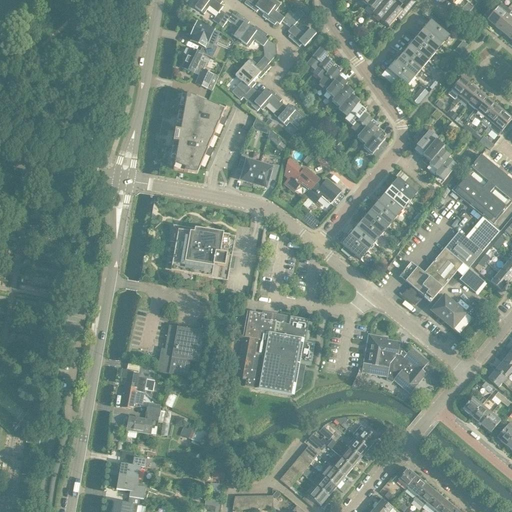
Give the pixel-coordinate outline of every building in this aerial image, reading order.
[(217,25),(225,15),(220,11),(223,8),(220,6),(222,3),(218,0),(200,0),(195,8),(204,15),(209,8),(218,14),(213,22),(217,25)] [(244,0),(246,1),(244,4),(256,13),(259,10),(261,12),(270,0),(244,0)] [(272,0),(270,0),(261,12),(264,15),(262,17),(274,26),(276,23),(279,26),(282,22),(286,26),(294,16),(289,12),(283,19),(275,13),(280,5),(272,0)] [(371,0),(366,6),(374,12),(372,15),(384,0),(371,0)] [(380,22),(393,6),(386,0),(384,0),(372,15),(380,22)] [(413,0),(406,0),(398,10),(401,13),(396,19),(402,23),(418,4),(413,0)] [(467,16),(474,7),(468,3),(461,11),(467,16)] [(393,6),(380,22),(388,29),(396,19),(401,13),(398,10),(393,6)] [(487,20),(496,28),(506,15),(508,16),(511,12),(508,9),(505,13),(498,7),(487,20)] [(298,10),(294,16),(298,20),(299,20),(304,14),(303,14),(298,10)] [(225,15),(217,25),(222,29),(227,21),(236,28),(231,35),(240,42),(250,28),(247,26),(249,23),(237,14),(235,17),(232,15),(230,18),(225,15)] [(504,35),(511,25),(511,19),(508,16),(506,15),(496,28),(504,35)] [(294,16),(286,26),(291,30),(288,33),(291,35),(288,38),(299,48),(302,45),(304,48),(316,35),(308,28),(301,34),(293,27),(299,20),(294,16)] [(424,30),(442,45),(449,37),(431,22),(428,25),(426,23),(422,28),(424,30)] [(193,38),(191,42),(202,48),(200,53),(211,59),(216,48),(207,44),(214,31),(197,23),(197,25),(195,24),(192,32),(193,32),(191,37),(193,38)] [(240,42),(249,48),(254,41),(263,48),(263,52),(276,52),(276,46),(274,46),(268,41),(265,39),(267,36),(255,27),(253,30),(250,28),(240,42)] [(361,29),(361,31),(361,33),(362,34),(362,35),(363,35),(364,36),(365,37),(366,37),(368,35),(369,34),(370,34),(370,33),(368,31),(367,30),(366,30),(365,29),(365,28),(364,28),(363,28),(362,28),(361,29)] [(415,37),(417,38),(435,54),(442,45),(424,30),(421,34),(419,32),(415,37)] [(410,47),(429,62),(435,54),(417,38),(414,42),(411,40),(408,45),(410,47)] [(460,53),(467,43),(464,41),(456,50),(460,53)] [(312,75),(328,57),(326,56),(329,52),(322,47),(306,66),(314,73),(312,75)] [(403,55),(422,71),(429,62),(410,47),(407,50),(405,49),(401,53),(403,55)] [(212,92),(219,77),(203,70),(206,64),(205,63),(205,64),(200,62),(203,55),(191,50),(186,50),(184,54),(187,58),(182,69),(194,74),(199,76),(196,85),(212,92)] [(276,52),(263,52),(264,58),(257,66),(250,60),(243,68),(255,80),(258,77),(260,79),(270,68),(268,66),(270,63),(275,58),(277,57),(276,52)] [(396,64),(415,79),(422,71),(403,55),(400,59),(398,57),(394,62),(396,64)] [(328,57),(312,75),(321,82),(319,84),(334,66),(333,65),(335,62),(329,56),(328,57)] [(415,79),(396,64),(393,67),(390,66),(387,70),(408,87),(415,79)] [(325,94),(341,76),(339,74),(342,71),(335,65),(334,66),(319,84),(327,91),(325,93),(325,94)] [(247,102),(256,93),(252,89),(255,85),(253,82),(255,80),(243,68),(235,77),(242,83),(232,93),(241,101),(243,98),(247,102)] [(332,103),(347,86),(345,84),(349,80),(342,75),(341,76),(325,94),(334,101),(332,103)] [(460,98),(470,85),(462,78),(451,91),(448,95),(455,101),(458,96),(460,98)] [(338,112),(353,94),(351,93),(355,89),(348,84),(347,86),(332,103),(340,110),(338,112)] [(468,105),(479,92),(470,85),(460,98),(458,96),(455,101),(458,103),(462,99),(468,105)] [(256,93),(247,102),(252,106),(254,104),(262,111),(268,105),(277,112),(282,106),(279,104),(282,101),(271,91),(268,94),(265,91),(260,97),(256,93)] [(479,92),(468,105),(475,110),(476,112),(487,99),(479,92)] [(346,119),(359,104),(358,103),(361,99),(354,93),(353,94),(338,112),(346,119),(344,121),(346,119)] [(173,148),(171,160),(175,160),(173,171),(197,175),(208,177),(209,172),(206,171),(208,166),(202,163),(205,156),(211,158),(213,152),(208,150),(219,124),(224,127),(227,121),(221,118),(225,111),(226,107),(236,111),(236,110),(226,106),(224,111),(186,95),(186,96),(181,95),(179,107),(184,108),(183,114),(178,113),(176,125),(181,125),(180,131),(175,130),(173,142),(178,143),(177,148),(173,148)] [(416,97),(413,101),(418,105),(421,101),(416,97)] [(481,123),(495,106),(487,99),(476,112),(475,110),(471,114),(475,117),(474,118),(481,123)] [(439,101),(436,106),(441,110),(444,105),(439,101)] [(351,131),(366,113),(364,112),(367,108),(361,102),(359,104),(346,119),(344,121),(353,128),(351,130),(351,131)] [(277,112),(273,115),(278,119),(278,120),(286,127),(289,123),(295,129),(300,128),(306,122),(303,119),(305,117),(294,107),(292,110),(289,107),(286,110),(282,106),(277,112)] [(495,106),(481,123),(488,129),(491,124),(493,125),(504,113),(495,106)] [(357,140),(372,122),(371,121),(374,117),(367,112),(366,113),(351,131),(359,137),(357,140)] [(511,120),(511,119),(504,113),(493,125),(491,124),(488,129),(485,132),(488,135),(491,131),(498,137),(511,120)] [(256,120),(251,130),(268,135),(269,131),(256,120)] [(269,120),(264,125),(270,130),(275,124),(269,120)] [(372,122),(357,140),(365,146),(363,149),(364,149),(379,132),(377,130),(380,126),(374,121),(372,122)] [(466,125),(462,129),(471,135),(474,131),(466,125)] [(379,132),(364,149),(372,156),(373,156),(384,142),(385,141),(383,139),(386,135),(380,130),(379,132)] [(474,131),(471,135),(480,142),(483,139),(482,138),(474,131)] [(422,158),(438,139),(429,132),(416,147),(418,149),(415,152),(422,158)] [(428,167),(444,148),(436,141),(438,139),(422,158),(423,157),(425,158),(422,162),(428,167)] [(489,139),(483,146),(490,151),(495,144),(489,139)] [(285,145),(293,152),(297,148),(289,141),(285,145)] [(384,142),(373,156),(377,159),(388,146),(384,142)] [(434,177),(451,158),(442,151),(445,148),(444,148),(428,167),(428,168),(429,167),(431,168),(428,171),(434,177)] [(253,185),(260,163),(248,159),(248,158),(241,156),(238,168),(244,170),(240,181),(253,185)] [(349,157),(345,162),(349,165),(353,160),(349,157)] [(493,226),(511,203),(511,182),(481,157),(451,192),(493,226)] [(451,158),(434,177),(435,177),(436,176),(437,177),(434,180),(441,186),(457,167),(449,160),(451,158)] [(287,162),(283,177),(288,181),(284,185),(294,193),(301,184),(310,192),(318,183),(318,182),(304,170),(304,171),(289,160),(287,162)] [(260,163),(253,185),(266,189),(270,178),(276,179),(279,168),(273,166),(272,167),(260,163)] [(358,173),(353,178),(357,181),(361,175),(358,173)] [(457,182),(452,178),(445,186),(451,191),(457,182)] [(389,186),(410,203),(417,195),(398,179),(395,183),(392,181),(389,186)] [(310,192),(306,197),(308,199),(313,203),(315,205),(321,198),(331,205),(336,199),(339,195),(340,194),(326,182),(322,187),(318,183),(310,192)] [(410,203),(389,186),(391,188),(388,192),(386,190),(382,194),(403,212),(410,203)] [(403,212),(382,194),(384,196),(381,200),(379,198),(375,202),(396,220),(403,212)] [(396,220),(375,202),(377,204),(374,208),(372,206),(368,210),(389,228),(396,220)] [(389,228),(368,210),(368,211),(370,213),(367,216),(365,214),(361,219),(382,236),(389,228)] [(382,236),(361,219),(363,221),(360,225),(358,223),(354,227),(375,245),(382,236)] [(314,220),(309,227),(313,230),(319,224),(314,220)] [(375,245),(354,227),(356,229),(353,233),(351,231),(347,235),(368,253),(375,245)] [(178,231),(171,272),(227,282),(235,237),(194,230),(194,234),(178,231)] [(368,253),(347,235),(347,236),(349,238),(346,241),(344,239),(340,244),(344,247),(352,254),(361,261),(368,253)] [(459,237),(447,252),(470,271),(482,256),(459,237)] [(497,242),(502,245),(505,241),(501,237),(497,242)] [(502,245),(497,242),(493,246),(498,250),(502,245)] [(348,257),(352,254),(344,247),(341,251),(348,257)] [(415,290),(447,252),(444,249),(424,274),(411,263),(399,277),(412,287),(415,290)] [(447,252),(415,290),(418,293),(430,303),(462,264),(447,252)] [(482,260),(486,264),(490,259),(485,255),(482,260)] [(486,264),(482,260),(475,268),(479,272),(482,268),(486,264)] [(498,274),(509,283),(511,279),(511,269),(506,265),(498,274)] [(509,283),(498,274),(490,283),(501,292),(509,283)] [(470,289),(477,281),(473,277),(466,285),(470,289)] [(477,281),(470,289),(474,292),(481,284),(477,281)] [(402,297),(415,307),(420,301),(415,297),(418,293),(415,290),(412,287),(408,292),(407,291),(402,297)] [(445,324),(458,309),(444,297),(431,312),(445,324)] [(458,309),(445,324),(460,336),(473,321),(458,309)] [(311,365),(315,341),(308,340),(311,321),(288,317),(287,319),(270,316),(245,312),(242,329),(244,329),(236,378),(241,379),(240,386),(291,396),(302,388),(306,365),(311,365)] [(199,364),(205,333),(169,327),(165,353),(160,353),(157,373),(187,378),(190,362),(199,364)] [(422,371),(429,362),(412,348),(406,355),(404,353),(405,348),(399,347),(400,343),(387,341),(388,339),(368,335),(361,373),(386,378),(386,380),(391,383),(392,380),(410,395),(427,375),(422,371)] [(503,362),(511,368),(511,353),(511,352),(503,362)] [(511,372),(511,368),(503,362),(496,371),(506,379),(511,372)] [(135,392),(144,394),(144,393),(149,397),(150,392),(144,391),(146,379),(153,381),(154,376),(151,368),(140,366),(139,375),(130,374),(131,371),(122,370),(120,378),(127,379),(125,387),(136,389),(135,392)] [(506,379),(496,371),(488,380),(498,389),(502,384),(506,379)] [(491,395),(495,391),(485,383),(482,388),(491,395)] [(136,389),(125,387),(121,408),(132,410),(133,404),(142,406),(144,394),(135,392),(136,389)] [(501,403),(504,399),(497,393),(494,397),(501,403)] [(169,396),(166,405),(172,407),(176,398),(169,396)] [(482,397),(477,403),(482,407),(486,401),(482,397)] [(472,419),(482,407),(477,403),(472,399),(462,411),(472,419)] [(504,399),(501,403),(507,408),(510,404),(504,399)] [(481,426),(491,414),(482,407),(472,419),(481,426)] [(126,431),(150,435),(156,436),(158,423),(160,410),(147,408),(145,421),(129,418),(126,431)] [(491,414),(481,426),(491,434),(501,422),(491,414)] [(348,427),(344,423),(340,420),(335,421),(341,426),(346,430),(348,427)] [(194,426),(188,439),(192,441),(191,444),(200,448),(203,449),(204,447),(212,429),(211,428),(195,422),(194,426)] [(506,447),(511,440),(511,423),(497,439),(506,447)] [(181,434),(181,435),(181,436),(183,437),(186,438),(186,439),(187,438),(188,439),(194,426),(193,426),(192,426),(192,425),(191,425),(190,425),(190,426),(188,429),(187,429),(186,429),(185,428),(184,428),(183,428),(183,429),(182,432),(181,433),(181,434)] [(356,439),(369,450),(378,440),(361,426),(353,436),(356,439)] [(320,432),(320,433),(320,434),(321,434),(323,436),(324,436),(324,437),(325,437),(325,438),(326,439),(325,439),(324,439),(323,439),(322,440),(321,441),(322,441),(323,442),(323,443),(324,443),(324,444),(325,444),(325,445),(326,445),(326,446),(327,446),(327,447),(328,447),(330,449),(331,450),(332,449),(332,448),(333,448),(333,447),(334,446),(335,445),(336,445),(336,444),(336,442),(331,439),(333,436),(334,436),(331,433),(323,427),(323,428),(323,429),(322,429),(322,430),(321,430),(321,431),(320,432)] [(312,435),(308,440),(322,451),(326,446),(312,435)] [(39,445),(40,439),(28,437),(27,443),(39,445)] [(348,448),(361,459),(369,450),(356,439),(348,448)] [(304,452),(314,461),(319,455),(308,447),(304,452)] [(340,458),(353,469),(361,459),(348,448),(340,458)] [(300,457),(310,466),(314,461),(304,452),(300,457)] [(332,468),(345,478),(353,469),(340,458),(337,455),(329,465),(332,468)] [(296,461),(306,470),(310,466),(300,457),(296,461)] [(118,477),(138,481),(140,468),(145,469),(146,461),(133,459),(132,466),(121,464),(118,477)] [(306,470),(296,461),(292,466),(302,475),(306,478),(310,473),(306,470)] [(288,471),(298,480),(302,475),(292,466),(288,471)] [(324,477),(337,488),(345,478),(332,468),(324,477)] [(407,489),(417,477),(408,470),(398,481),(407,489)] [(298,480),(288,471),(284,476),(294,485),(298,480)] [(294,485),(284,476),(280,481),(290,490),(294,485)] [(138,481),(118,477),(116,490),(129,492),(128,499),(139,501),(140,494),(135,493),(138,481)] [(316,487),(329,498),(337,488),(324,477),(316,487)] [(417,477),(407,489),(417,496),(426,485),(417,477)] [(221,486),(211,484),(210,491),(219,493),(221,486)] [(426,504),(435,493),(426,485),(417,496),(414,500),(423,508),(426,504)] [(329,498),(316,487),(308,497),(306,495),(302,500),(312,508),(316,504),(321,508),(329,498)] [(389,501),(393,496),(388,493),(385,497),(389,501)] [(435,511),(445,500),(435,493),(426,504),(435,511)] [(241,510),(241,497),(234,497),(232,510),(241,510)] [(139,501),(128,499),(127,504),(114,502),(112,511),(132,511),(133,506),(138,507),(139,501)] [(206,499),(204,510),(213,511),(219,511),(221,501),(206,499)] [(374,510),(376,511),(390,511),(393,509),(382,500),(374,510)] [(435,511),(450,511),(454,508),(445,500),(435,511)]
